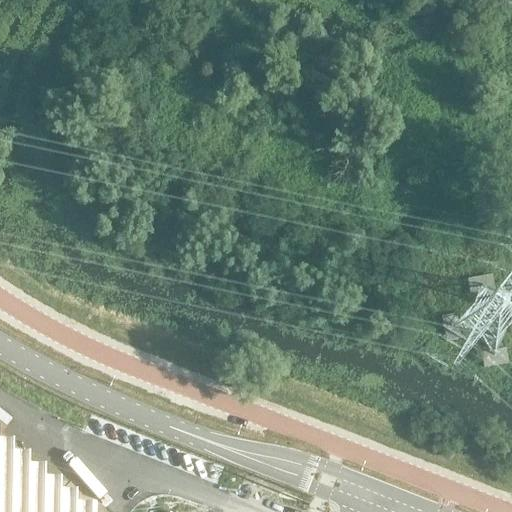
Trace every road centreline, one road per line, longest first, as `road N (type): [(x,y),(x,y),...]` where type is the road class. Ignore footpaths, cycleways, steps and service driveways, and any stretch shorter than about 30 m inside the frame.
road 1 (tertiary): [(438,511),(303,459),(169,428)]
road 2 (tertiary): [(169,428),(373,511)]
road 3 (tertiary): [(169,428),(0,345)]
